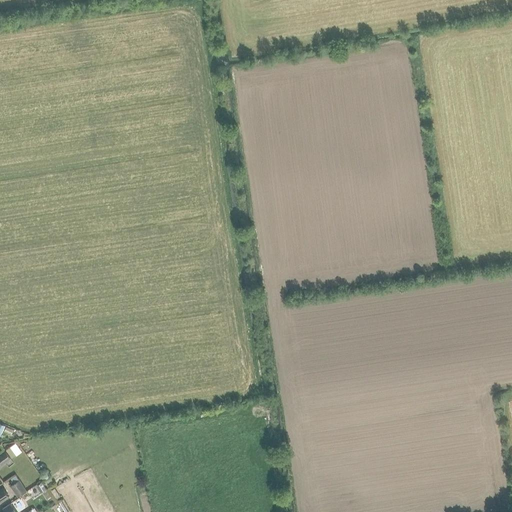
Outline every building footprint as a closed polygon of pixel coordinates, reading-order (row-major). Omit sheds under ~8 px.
[(18,442),(8,447),(13,457),(23,452),(18,442)] [(11,459),(7,453),(0,457),(0,460),(3,465),(11,459)] [(26,490),(19,480),(10,486),(17,496),(26,490)] [(46,489),(42,483),(36,486),(41,493),(46,489)] [(0,502),(9,497),(3,488),(0,490),(0,502)] [(6,511),(5,511),(16,511),(11,502),(4,507),(6,511)]
